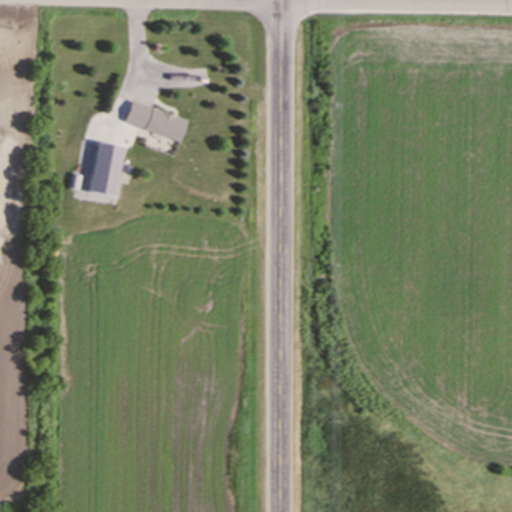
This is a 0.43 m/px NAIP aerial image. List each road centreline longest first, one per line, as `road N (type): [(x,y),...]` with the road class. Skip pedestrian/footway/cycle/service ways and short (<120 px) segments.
road 1 (secondary): [(275,511),(277,0)]
road 2 (residential): [(95,0),(511,10)]
